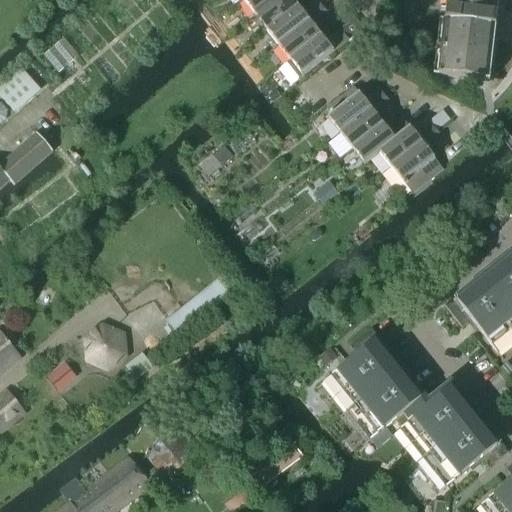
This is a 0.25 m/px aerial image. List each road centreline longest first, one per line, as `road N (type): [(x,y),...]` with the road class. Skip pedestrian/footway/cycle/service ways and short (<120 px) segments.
road 1 (residential): [(511,426),(406,315),(511,232)]
road 2 (residential): [(492,123),(354,63)]
